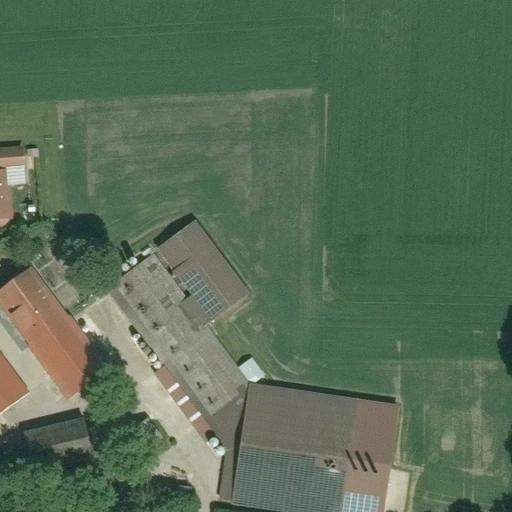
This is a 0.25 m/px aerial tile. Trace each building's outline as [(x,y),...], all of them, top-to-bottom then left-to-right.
[(20,146),(0,146),(0,170),(20,171),(20,146)] [(189,223),(152,255),(212,323),(248,292),(189,223)] [(339,511),(353,411),(253,398),(255,397),(156,263),(107,299),(207,433),(220,423),(234,439),(224,511),(233,511),(339,511)] [(35,266),(0,291),(0,315),(59,398),(106,365),(35,266)] [(0,368),(0,413),(22,397),(0,368)] [(17,443),(23,483),(96,472),(90,432),(17,443)]
